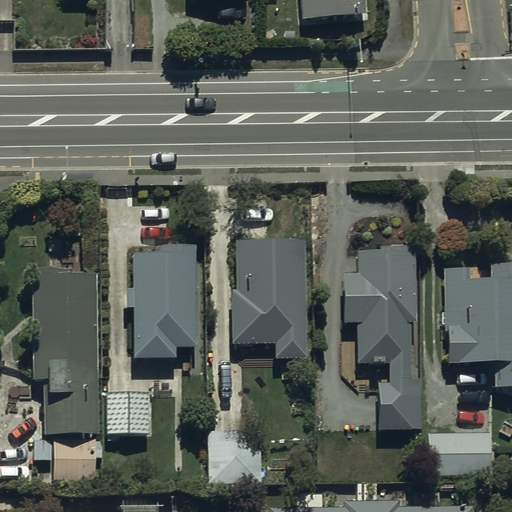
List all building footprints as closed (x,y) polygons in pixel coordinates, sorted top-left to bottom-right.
[(362,0),(295,0),(298,25),(364,20),(362,0)] [(158,262),(130,262),(130,365),(172,365),(172,355),(193,355),(193,255),(158,255),(158,262)] [(413,256),(375,256),(375,261),(352,261),(352,281),(341,281),(340,332),(353,332),(352,369),(386,369),(386,391),(374,391),(374,437),(418,437),(419,386),(406,386),(407,330),(412,330),(413,256)] [(305,257),(240,257),(240,293),(229,293),(229,342),(264,342),(264,362),(287,362),(287,340),(305,340),(305,257)] [(465,277),(442,277),(444,372),(487,372),(487,396),(511,395),(511,272),(487,273),(487,292),(466,293),(465,277)] [(66,278),(28,278),(30,386),(42,386),(42,443),(95,444),(94,283),(65,284),(66,278)] [(145,399),(104,399),(104,441),(145,441),(145,399)] [(488,435),(426,436),(426,478),(488,478),(488,435)] [(91,447),(50,447),(50,487),(91,486),(91,447)] [(344,507),(270,508),(270,511),(473,511),(473,506),(399,507),(399,500),(344,501),(344,507)]
